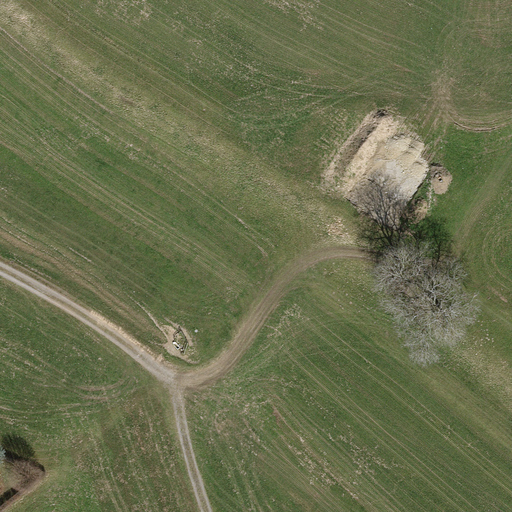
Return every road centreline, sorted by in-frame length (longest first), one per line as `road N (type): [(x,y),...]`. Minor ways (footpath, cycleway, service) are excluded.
road 1 (track): [(0,271),(170,377),(205,511)]
road 2 (track): [(170,377),(216,367),(275,282),(323,253),(371,253)]
